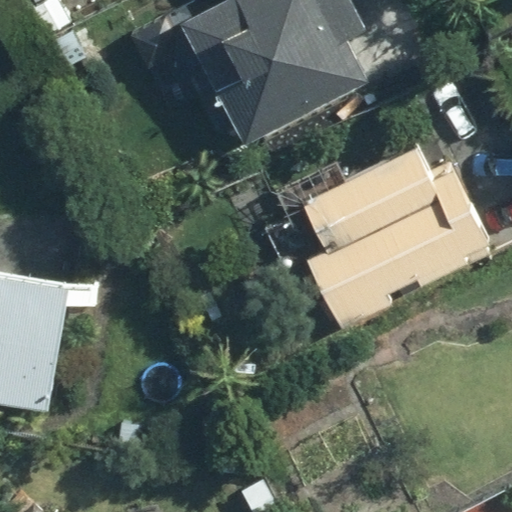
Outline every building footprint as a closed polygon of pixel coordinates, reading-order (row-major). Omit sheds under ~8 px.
[(37,0),(44,14),(73,0),(37,0)] [(205,0),(172,20),(248,148),(374,74),(349,32),(363,24),(348,0),(205,0)] [(431,170),(413,139),(298,207),(321,247),(303,257),(344,327),(490,240),(444,162),(431,170)] [(69,276),(0,265),(0,400),(48,409),(69,276)] [(56,511),(45,501),(35,511),(56,511)]
